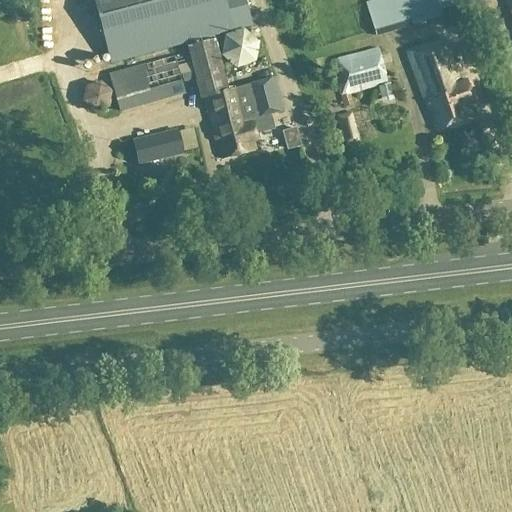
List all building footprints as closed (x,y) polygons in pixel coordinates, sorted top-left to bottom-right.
[(210,34),(231,28),(223,0),(90,0),(108,65),(183,45),(194,87),(197,87),(213,147),(216,146),(220,165),(253,156),(251,147),(256,146),(255,139),(272,135),(268,117),(282,113),(274,85),(227,97),(210,34)] [(448,0),(381,0),(363,5),(373,38),(453,15),(448,0)] [(511,0),(502,0),(511,30),(511,0)] [(256,45),(241,31),(221,39),(218,58),(233,71),(252,64),(256,45)] [(468,56),(479,52),(475,41),(464,45),(468,56)] [(441,44),(403,58),(420,106),(423,105),(433,134),(470,121),(465,108),(471,106),(463,83),(456,85),(441,44)] [(374,50),(328,63),(338,98),(384,85),(374,50)] [(184,56),(107,77),(117,113),(182,95),(179,85),(192,81),(184,56)] [(85,90),(82,105),(91,114),(105,111),(108,96),(98,86),(85,90)] [(386,113),(377,118),(388,135),(397,130),(386,113)] [(350,116),(333,121),(341,150),(359,145),(350,116)] [(176,132),(140,141),(147,166),(182,157),(176,132)]
